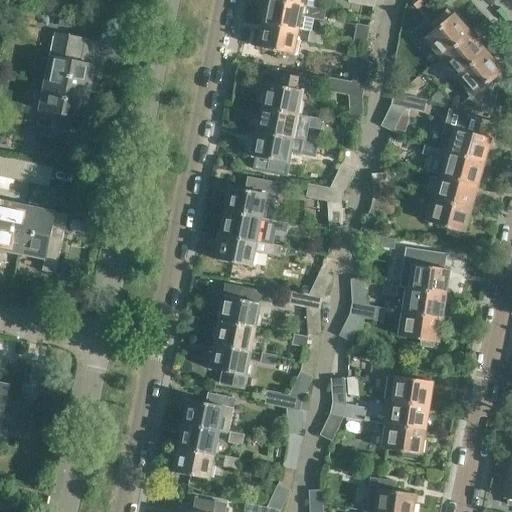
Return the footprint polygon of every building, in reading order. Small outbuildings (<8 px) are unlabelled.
[(280,0),(267,0),(263,21),(300,29),(303,14),(324,18),(325,9),(315,7),(304,5),(280,0)] [(409,0),(418,9),(428,0),(409,0)] [(471,32),(463,22),(461,24),(453,16),(451,17),(446,11),(431,24),(429,22),(426,18),(410,32),(420,45),(424,42),(430,50),(434,47),(443,58),(469,34),(471,32)] [(300,29),(263,21),(258,46),(294,54),(295,50),(296,50),(300,29)] [(354,40),(366,42),(369,26),(357,24),(354,40)] [(324,34),(310,31),(307,42),(322,45),(324,34)] [(45,83),(89,92),(95,64),(79,60),(84,37),(57,32),(52,55),(50,55),(45,83)] [(469,34),(443,58),(439,61),(445,67),(448,65),(457,75),(485,53),(469,34)] [(491,79),(493,77),(498,73),(500,71),(499,70),(503,67),(493,56),(490,59),(485,53),(457,75),(454,78),(460,85),(464,82),(474,94),(461,104),(466,109),(489,114),(492,102),(489,102),(493,82),(491,79)] [(363,59),(352,82),(364,85),(374,64),(363,59)] [(267,83),(262,108),(298,115),(305,78),(278,72),(276,84),(267,83)] [(364,85),(352,82),(331,78),(328,90),(349,94),(361,97),(364,85)] [(423,84),(418,78),(404,89),(414,91),(423,84)] [(89,92),(45,83),(39,110),(41,110),(36,133),(62,139),(67,115),(84,119),(89,92)] [(394,93),(392,105),(405,108),(423,112),(426,100),(394,93)] [(361,97),(349,94),(351,120),(363,120),(361,97)] [(405,108),(392,105),(381,125),(393,131),(405,108)] [(262,108),(257,132),(293,139),(295,126),(321,131),(324,120),(298,115),(262,108)] [(454,128),(447,152),(483,162),(490,138),(454,128)] [(293,139),(257,132),(252,156),(288,163),(293,139)] [(319,144),(305,141),(302,152),(317,155),(319,144)] [(444,161),(440,175),(477,185),(483,162),(447,152),(426,146),(423,155),(444,161)] [(0,175),(32,182),(34,175),(22,173),(24,161),(0,155),(0,175)] [(34,175),(32,182),(48,186),(52,167),(24,161),(22,173),(34,175)] [(342,166),(331,188),(343,190),(352,171),(342,166)] [(430,183),(433,173),(418,169),(416,179),(430,183)] [(373,175),(374,197),(386,199),(385,174),(373,175)] [(477,185),(440,175),(434,198),(470,208),(477,185)] [(230,186),(225,211),(260,218),(260,219),(271,222),(279,185),(247,178),(245,189),(230,186)] [(331,188),(309,184),(307,196),(328,201),(340,204),(343,190),(331,188)] [(386,199),(374,197),(372,209),(396,214),(398,202),(386,199)] [(470,208),(434,198),(428,222),(447,227),(447,233),(458,236),(461,231),(464,232),(470,208)] [(0,250),(18,254),(27,206),(0,200),(0,250)] [(340,204),(328,201),(329,227),(341,226),(340,204)] [(27,206),(18,254),(43,259),(40,270),(54,273),(66,214),(27,206)] [(384,211),(372,209),(362,229),(373,234),(384,211)] [(225,211),(221,235),(256,241),(260,218),(225,211)] [(287,224),(272,221),(270,231),(285,234),(287,224)] [(256,241),(221,235),(216,259),(251,266),(254,252),(280,256),(282,245),(268,242),(267,243),(256,241)] [(412,263),(408,287),(445,293),(449,269),(412,263)] [(320,272),(309,295),(321,297),(331,277),(320,272)] [(228,280),(220,320),(256,327),(264,287),(228,280)] [(351,280),(353,302),(365,305),(363,280),(351,280)] [(395,295),(396,285),(381,283),(380,293),(395,295)] [(400,310),(405,311),(441,317),(445,293),(408,287),(404,286),(400,310)] [(309,295),(288,290),(286,302),(307,307),(319,309),(321,297),(309,295)] [(353,303),(350,314),(362,317),(382,320),(384,309),(365,305),(353,302),(353,303)] [(319,309),(307,307),(309,333),(320,332),(319,309)] [(441,317),(405,311),(401,335),(421,339),(422,345),(432,347),(435,341),(438,341),(441,317)] [(362,317),(350,314),(350,315),(341,334),(351,340),(362,317)] [(256,327),(220,320),(215,345),(251,352),(256,327)] [(292,344),(306,348),(309,336),(294,333),(292,344)] [(246,376),(251,352),(215,345),(213,353),(209,352),(207,364),(211,364),(210,368),(246,376)] [(260,354),(258,365),(274,368),(277,357),(260,354)] [(301,371),(289,395),(302,397),(312,377),(301,371)] [(432,381),(389,375),(386,400),(392,401),(428,406),(432,381)] [(358,376),(348,377),(347,377),(348,394),(359,396),(358,376)] [(332,379),(333,402),(345,404),(344,378),(332,379)] [(0,382),(0,430),(1,429),(23,434),(29,407),(6,402),(10,384),(0,382)] [(267,403),(287,407),(299,409),(302,397),(289,395),(269,391),(267,403)] [(188,398),(183,425),(218,432),(218,430),(229,432),(234,408),(236,398),(208,392),(205,402),(188,398)] [(392,401),(389,424),(424,430),(428,406),(392,401)] [(333,402),(331,414),(343,416),(354,419),(356,406),(345,404),(333,402)] [(365,407),(356,406),(354,419),(363,420),(365,407)] [(299,409),(287,407),(288,433),(300,433),(299,409)] [(343,416),(331,414),(321,434),(332,440),(343,416)] [(376,433),(378,423),(363,421),(362,430),(376,433)] [(424,430),(389,424),(385,448),(404,451),(405,457),(416,459),(419,453),(421,454),(424,430)] [(183,425),(178,448),(213,455),(218,432),(183,425)] [(243,437),(228,434),(226,445),(241,448),(243,437)] [(213,455),(178,448),(173,471),(209,479),(213,455)] [(239,460),(224,458),(222,468),(237,471),(239,460)] [(411,511),(415,493),(393,490),(394,480),(369,476),(364,510),(364,511),(373,511),(411,511)] [(279,484),(267,508),(279,510),(290,489),(279,484)] [(310,490),(310,511),(322,511),(321,489),(310,490)] [(182,508),(181,511),(224,511),(227,504),(197,498),(194,510),(182,508)] [(245,511),(278,511),(279,510),(267,508),(247,503),(245,511)]
